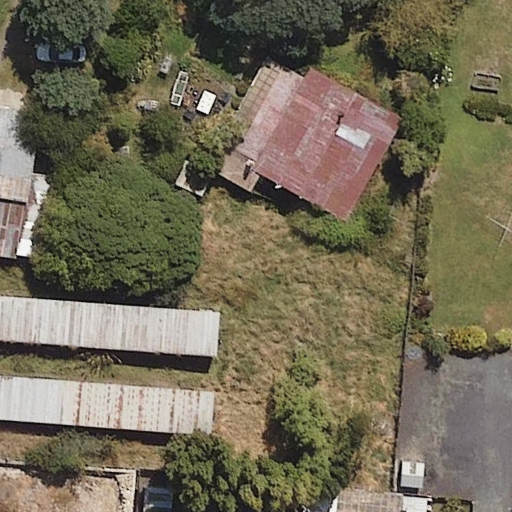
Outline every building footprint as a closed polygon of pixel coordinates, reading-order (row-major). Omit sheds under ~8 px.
[(209,175),(245,195),(257,173),(338,218),(394,118),(301,66),(296,75),(264,56),(240,99),(218,87),(165,182),(196,199),(209,175)] [(53,176),(25,174),(31,98),(0,96),(0,252),(47,256),(53,176)] [(0,338),(210,354),(213,311),(0,295),(0,338)] [(0,418),(204,434),(207,391),(0,375),(0,418)] [(164,511),(166,488),(136,487),(135,511),(164,511)] [(421,511),(423,495),(300,487),(298,511),(421,511)]
